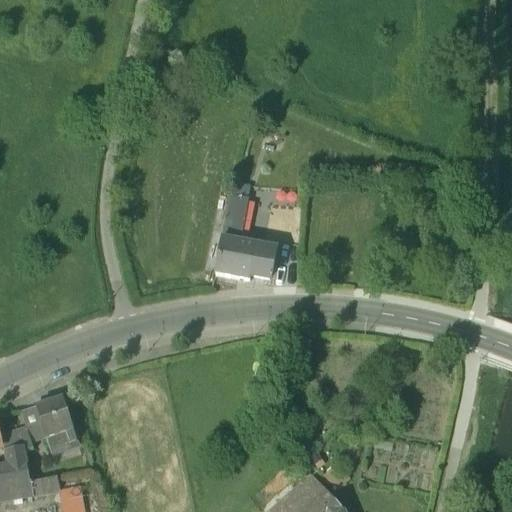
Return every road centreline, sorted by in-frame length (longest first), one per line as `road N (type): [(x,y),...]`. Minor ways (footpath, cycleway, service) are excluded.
road 1 (track): [(478,0),(481,301),(474,372),(441,511)]
road 2 (tertiary): [(477,339),(320,309),(199,315),(102,338),(0,382)]
